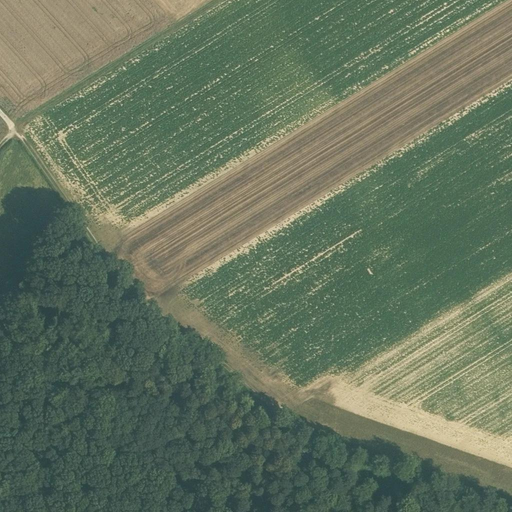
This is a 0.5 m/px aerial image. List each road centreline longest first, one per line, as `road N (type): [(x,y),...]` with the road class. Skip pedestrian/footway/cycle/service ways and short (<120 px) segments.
road 1 (track): [(16,130),(124,289),(170,325)]
road 2 (track): [(214,0),(16,130)]
road 3 (track): [(331,439),(301,428),(170,325)]
road 4 (track): [(511,502),(331,439)]
